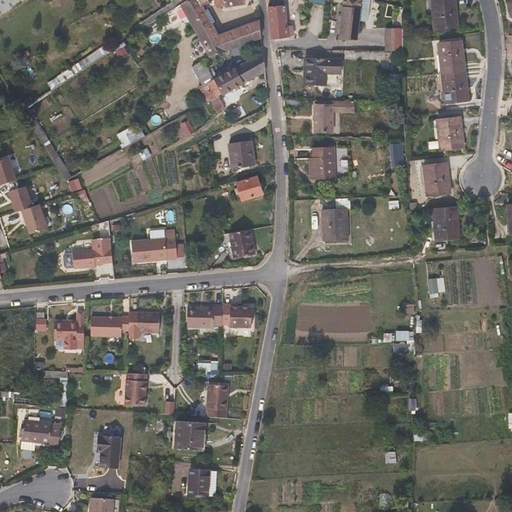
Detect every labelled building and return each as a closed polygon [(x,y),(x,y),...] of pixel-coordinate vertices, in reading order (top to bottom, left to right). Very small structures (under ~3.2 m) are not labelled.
[(205,10),(203,5),(200,0),(186,0),(183,2),(182,4),(177,7),(178,8),(183,17),(185,18),(189,16),(198,31),(213,23),(205,10)] [(459,26),(456,0),(433,0),(436,28),(459,26)] [(144,29),(177,7),(173,2),(141,24),(144,29)] [(289,24),(287,4),(284,5),(274,5),(269,6),(272,38),(290,37),(290,35),(289,24)] [(236,47),(262,38),(261,20),(230,32),(236,47)] [(201,37),(216,29),(213,23),(198,31),(201,37)] [(228,50),(220,36),(216,29),(201,37),(201,38),(196,42),(195,42),(205,59),(228,50)] [(236,47),(230,32),(220,36),(228,50),(236,47)] [(399,50),(399,37),(387,37),(387,50),(399,50)] [(466,70),(463,40),(440,43),(443,73),(466,70)] [(101,47),(47,84),(52,91),(106,53),(101,47)] [(223,94),(267,71),(265,52),(215,78),(223,94)] [(328,84),(329,67),(333,67),(333,60),(328,60),(329,59),(307,58),(305,84),(328,84)] [(223,94),(215,78),(214,76),(205,60),(194,66),(205,85),(212,100),(221,96),(223,94)] [(29,82),(37,79),(32,67),(24,70),(29,82)] [(470,100),(466,70),(443,73),(447,103),(470,100)] [(388,82),(401,82),(401,74),(388,74),(388,82)] [(186,114),(212,100),(205,85),(202,85),(178,99),(186,114)] [(226,107),(221,96),(212,100),(219,112),(226,107)] [(302,108),(303,100),(285,99),(286,108),(302,108)] [(334,108),(334,105),(316,104),(317,132),(334,132),(334,130),(334,108)] [(150,118),(155,126),(163,122),(158,114),(150,118)] [(187,116),(170,122),(177,140),(194,133),(187,116)] [(465,147),(462,117),(438,119),(442,149),(465,147)] [(121,146),(145,139),(141,126),(118,133),(121,146)] [(51,157),(57,154),(48,139),(43,142),(51,157)] [(256,165),(252,140),(231,143),(234,168),(256,165)] [(430,150),(439,148),(438,141),(428,143),(430,150)] [(336,177),(335,147),(314,148),(315,157),(315,178),(336,177)] [(148,149),(139,152),(142,160),(151,157),(148,149)] [(64,180),(71,176),(59,156),(52,160),(64,180)] [(0,187),(17,183),(10,158),(0,160),(0,187)] [(453,193),(449,163),(425,165),(428,195),(453,193)] [(264,194),(259,175),(238,182),(238,181),(221,186),(222,190),(238,184),(244,200),(264,194)] [(9,192),(15,214),(22,212),(28,235),(55,227),(48,202),(33,207),(27,187),(9,192)] [(350,240),(349,207),(352,207),(351,197),(338,198),(338,208),(324,209),(325,241),(350,240)] [(399,200),(389,201),(389,209),(400,209),(399,200)] [(461,238),(459,207),(435,209),(438,240),(461,238)] [(178,238),(178,229),(167,231),(167,239),(178,238)] [(254,254),(252,240),(253,239),(251,229),(223,234),(227,250),(229,250),(233,249),(235,258),(254,254)] [(114,262),(112,237),(104,238),(105,248),(103,249),(105,263),(114,262)] [(105,263),(103,249),(105,248),(104,238),(94,239),(95,250),(74,252),(75,268),(96,266),(96,265),(105,264),(105,263)] [(180,259),(178,238),(167,239),(133,242),(134,264),(180,259)] [(415,313),(414,304),(404,304),(404,313),(415,313)] [(254,331),(256,308),(243,308),(235,308),(234,305),(226,305),(226,306),(225,326),(225,327),(233,328),(233,330),(254,331)] [(225,326),(226,306),(217,306),(217,308),(190,307),(190,327),(217,328),(217,326),(225,326)] [(163,333),(163,312),(131,312),(131,317),(131,319),(131,333),(130,339),(142,339),(142,333),(163,333)] [(131,333),(131,319),(131,317),(124,316),(124,318),(92,317),(91,336),(123,337),(123,333),(131,333)] [(47,330),(47,319),(45,319),(38,319),(38,330),(47,330)] [(84,346),(85,323),(78,323),(78,321),(55,320),(54,339),(65,339),(65,350),(76,351),(77,346),(84,346)] [(397,331),(396,340),(409,341),(410,332),(397,331)] [(198,371),(218,372),(219,361),(198,360),(198,371)] [(147,406),(148,374),(128,374),(127,406),(147,406)] [(228,418),(230,400),(228,399),(229,385),(210,384),(208,417),(228,418)] [(164,414),(172,416),(175,403),(166,401),(164,414)] [(59,445),(62,424),(25,420),(22,450),(37,451),(38,443),(59,445)] [(204,451),(206,423),(180,421),(179,449),(204,451)] [(413,439),(421,441),(423,434),(415,432),(413,439)] [(119,469),(122,437),(104,436),(99,436),(97,451),(102,452),(101,467),(119,469)] [(395,463),(396,453),(386,452),(386,463),(395,463)] [(209,496),(210,470),(191,469),(190,496),(209,497),(209,496)] [(216,496),(218,471),(210,470),(209,496),(216,496)] [(389,508),(388,494),(380,494),(380,508),(389,508)] [(113,511),(114,500),(93,499),(91,511),(113,511)]
